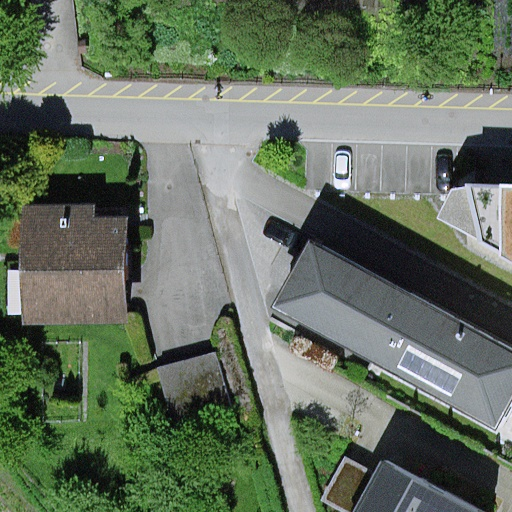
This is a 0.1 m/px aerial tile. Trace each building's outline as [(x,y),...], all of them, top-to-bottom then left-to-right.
[(511,184),(492,184),(476,220),(511,238),(511,184)] [(115,211),(27,214),(30,315),(119,312),(115,211)] [(511,326),(350,239),(311,310),(511,419),(511,326)] [(248,401),(236,350),(179,364),(192,415),(248,401)] [(388,511),(511,511),(511,509),(418,458),(388,511)]
